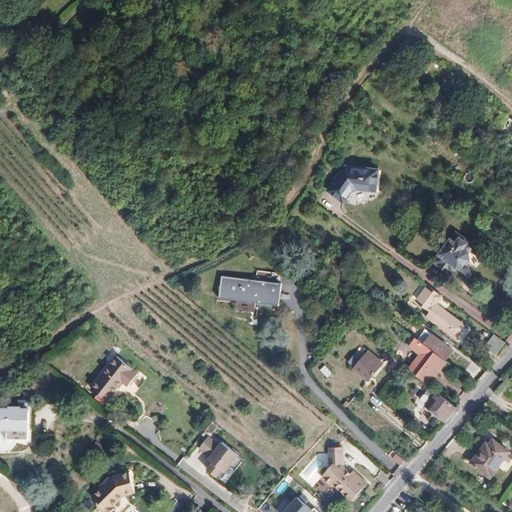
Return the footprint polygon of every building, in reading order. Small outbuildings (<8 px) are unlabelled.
[(380,192),(381,171),(350,168),(331,193),(347,204),(355,193),(361,191),(380,192)] [(437,265),(456,278),(461,271),(469,271),(476,263),(472,256),(478,248),(459,234),(437,265)] [(281,305),(283,284),(223,278),(220,298),(281,305)] [(469,329),(445,310),(451,303),(437,292),(425,308),(438,319),(436,323),(459,341),(469,329)] [(407,332),(418,341),(421,337),(411,328),(407,332)] [(426,331),(421,337),(418,341),(447,363),(455,353),(426,331)] [(495,334),(484,347),(496,356),(506,343),(495,334)] [(412,372),(428,386),(447,363),(418,341),(412,349),(424,358),(412,372)] [(369,380),(383,363),(369,352),(355,367),(369,380)] [(136,369),(120,356),(106,374),(122,387),(126,382),(132,387),(141,375),(135,370),(136,369)] [(122,387),(106,374),(95,389),(111,401),(122,387)] [(445,423),(457,410),(438,394),(427,408),(445,423)] [(376,409),(381,401),(374,397),(369,405),(376,409)] [(11,405),(11,408),(0,407),(0,428),(20,429),(19,439),(30,439),(32,409),(23,409),(22,406),(11,405)] [(227,472),(238,456),(223,445),(221,448),(209,439),(202,448),(212,456),(209,460),(214,463),(208,471),(218,478),(223,471),(227,472)] [(492,478),(510,451),(493,440),(489,445),(481,458),(477,455),(474,460),(471,464),(492,478)] [(486,442),(477,455),(481,458),(489,445),(486,442)] [(399,456),(391,449),(387,454),(394,462),(399,456)] [(353,499),(362,489),(366,492),(372,486),(358,472),(355,475),(346,467),(346,451),(332,451),(332,469),(325,477),(335,487),(337,485),(341,481),(346,486),(342,490),(353,499)] [(132,489),(123,470),(105,478),(101,483),(96,487),(89,494),(96,502),(94,504),(102,511),(105,511),(112,505),(110,503),(120,494),(132,489)] [(375,478),(386,485),(391,478),(380,472),(375,478)] [(337,485),(342,490),(346,486),(341,481),(337,485)] [(357,502),(366,492),(362,489),(353,499),(357,502)] [(286,497),(275,509),(278,511),(283,511),(292,503),(286,497)] [(314,511),(298,497),(285,511),(319,511),(315,509),(314,511)]
